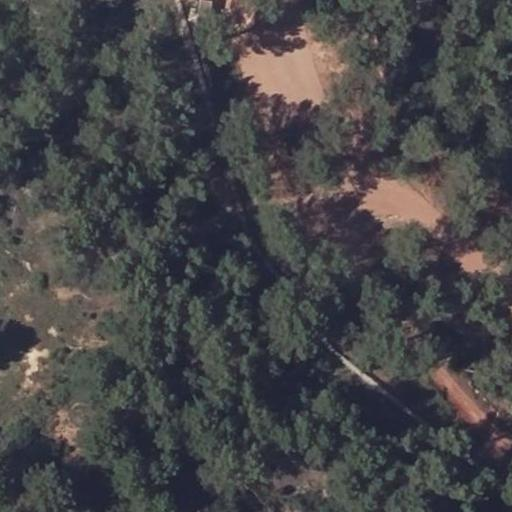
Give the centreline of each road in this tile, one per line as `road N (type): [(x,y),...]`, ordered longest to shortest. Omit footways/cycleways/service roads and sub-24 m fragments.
road 1 (unclassified): [(511,288),(360,151),(260,24),(256,0)]
road 2 (track): [(421,206),(407,279),(415,311),(511,444)]
